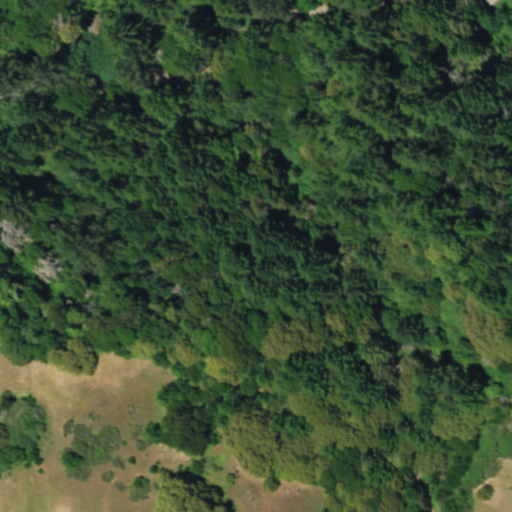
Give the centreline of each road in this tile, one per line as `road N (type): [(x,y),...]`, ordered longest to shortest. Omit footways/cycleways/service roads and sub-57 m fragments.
road 1 (residential): [(407,0),(0,92)]
road 2 (track): [(414,0),(356,28),(319,69),(342,278)]
road 3 (residential): [(342,278),(379,374),(375,417),(385,459),(419,511)]
